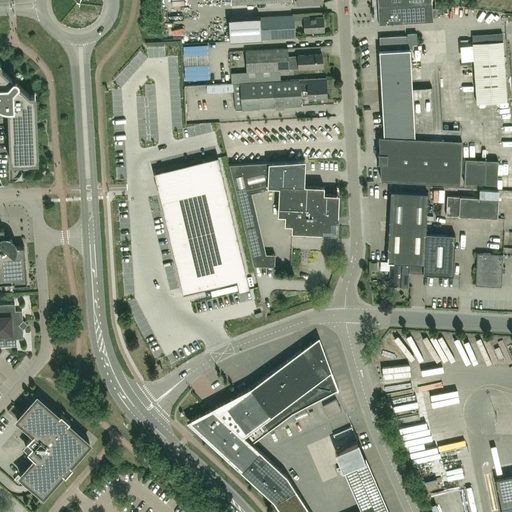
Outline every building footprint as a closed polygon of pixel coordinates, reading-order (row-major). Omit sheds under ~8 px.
[(377,0),(378,4),(373,5),(374,20),(379,20),(379,23),(433,20),(431,0),(377,0)] [(229,19),(230,40),(295,37),(294,15),(244,18),(229,19)] [(304,18),(305,32),(324,31),(324,17),(304,18)] [(380,37),(381,50),(379,50),(384,135),(378,134),(379,151),(378,151),(378,152),(379,152),(378,161),(377,161),(380,161),(381,178),(459,182),(462,138),(415,136),(410,49),(413,49),(413,44),(418,44),(417,32),(408,33),(408,35),(380,37)] [(507,101),(503,41),(472,43),(476,103),(507,101)] [(246,51),(247,71),(289,69),(289,68),(299,67),(299,69),(323,67),(322,54),(288,56),(288,48),(287,48),(259,50),(246,51)] [(14,78),(14,79),(13,80),(1,69),(1,64),(0,63),(0,105),(1,105),(2,106),(4,107),(5,107),(7,107),(9,108),(11,162),(22,162),(22,166),(22,167),(23,167),(24,167),(32,167),(32,166),(33,166),(32,162),(38,161),(35,95),(30,95),(18,84),(19,83),(19,82),(19,81),(18,80),(17,79),(16,79),(15,78),(14,78)] [(309,96),(327,95),(326,78),(300,79),(300,89),(308,89),(309,96)] [(301,106),(300,89),(300,79),(240,82),(240,83),(237,83),(233,83),(235,109),(241,109),(301,106)] [(501,118),(502,107),(493,107),(493,118),(501,118)] [(173,190),(159,193),(159,194),(182,288),(183,293),(237,280),(239,291),(249,289),(250,289),(218,156),(203,160),(205,169),(170,177),(173,190)] [(464,182),(485,184),(497,184),(498,160),(465,158),(464,182)] [(252,192),(269,188),(269,185),(279,185),(278,214),(285,215),(285,224),(292,224),(291,231),(322,232),(322,233),(336,233),(336,221),(339,221),(339,216),(337,215),(338,194),(322,194),(323,186),(303,186),(304,160),(230,164),(246,230),(260,227),(252,192)] [(12,169),(12,181),(24,180),(24,168),(12,169)] [(496,193),(496,185),(480,185),(480,193),(496,193)] [(446,203),(446,189),(435,189),(435,203),(446,203)] [(390,261),(410,262),(417,262),(423,262),(423,273),(453,275),(454,235),(427,233),(429,193),(391,191),(388,261),(390,261)] [(447,215),(497,217),(498,217),(499,198),(448,196),(447,215)] [(260,227),(246,230),(254,264),(275,265),(276,253),(266,253),(260,227)] [(6,235),(4,235),(4,228),(0,228),(0,282),(14,281),(14,283),(27,283),(24,246),(17,246),(17,245),(17,243),(16,242),(16,241),(15,240),(14,239),(13,238),(12,237),(11,236),(10,236),(8,235),(7,235),(6,235)] [(506,267),(503,267),(503,254),(477,253),(476,285),(502,286),(502,273),(505,274),(506,267)] [(409,286),(410,272),(410,262),(390,261),(389,285),(409,286)] [(440,277),(440,289),(458,289),(458,277),(440,277)] [(0,303),(0,345),(17,345),(17,338),(24,338),(23,328),(21,326),(20,322),(21,322),(23,320),(23,319),(22,310),(15,310),(15,303),(0,303)] [(433,362),(439,359),(429,334),(423,336),(433,362)] [(319,336),(250,386),(187,420),(273,500),(280,511),(310,511),(287,475),(252,442),(292,413),(338,389),(319,336)] [(420,391),(393,392),(393,399),(420,399),(420,391)] [(458,393),(431,397),(442,471),(437,471),(438,480),(465,476),(464,467),(469,466),(458,393)] [(21,475),(43,495),(63,473),(65,475),(64,475),(65,475),(72,466),(70,465),(90,443),(68,423),(70,421),(61,413),(61,414),(60,415),(37,396),(17,419),(34,434),(27,441),(27,442),(27,441),(33,446),(28,451),(35,458),(32,462),(29,459),(23,466),(26,469),(21,475)] [(323,406),(329,416),(342,410),(336,399),(323,406)] [(358,441),(335,451),(343,469),(366,459),(358,441)] [(511,511),(511,474),(495,478),(502,511),(511,511)] [(462,500),(466,496),(461,491),(457,496),(462,500)]
